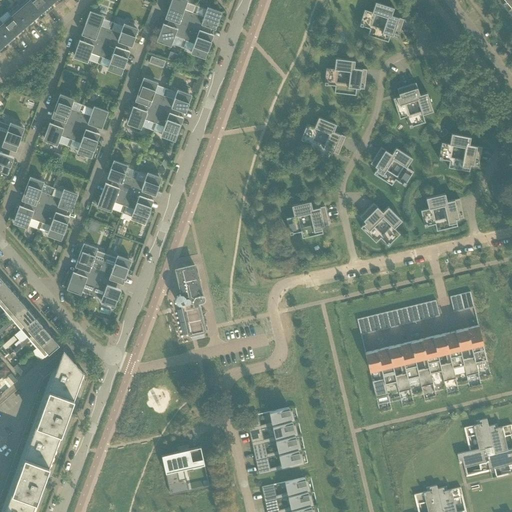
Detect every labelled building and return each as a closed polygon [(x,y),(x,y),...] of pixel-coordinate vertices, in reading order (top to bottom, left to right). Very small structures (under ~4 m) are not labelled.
[(17,4),(16,4),(31,21),(41,13),(29,0),(23,0),(18,5),(17,4)] [(29,0),(41,13),(50,5),(44,0),(29,0)] [(165,18),(168,19),(170,20),(189,27),(194,13),(192,13),(184,10),(186,3),(187,2),(187,0),(171,0),(169,8),(165,18)] [(511,0),(508,0),(502,6),(508,12),(511,8),(511,0)] [(370,29),(367,35),(388,42),(390,35),(397,38),(404,19),(391,15),(394,8),(375,2),(372,12),(364,10),(359,25),(370,29)] [(8,11),(7,12),(22,29),(31,21),(16,4),(17,5),(9,13),(8,11)] [(194,13),(189,27),(208,34),(208,33),(210,28),(215,30),(220,15),(221,12),(207,7),(206,9),(206,10),(204,17),(195,14),(194,13)] [(82,34),(81,35),(84,36),(87,37),(87,36),(105,43),(110,30),(109,29),(100,26),(103,19),(104,16),(90,11),(89,14),(85,24),(82,34)] [(0,20),(0,21),(13,37),(22,29),(7,12),(11,16),(2,23),(0,20)] [(157,39),(156,41),(171,46),(171,44),(172,43),(174,37),(182,40),(184,40),(189,27),(170,20),(168,26),(163,24),(157,39)] [(0,39),(4,45),(13,37),(0,21),(0,39)] [(110,30),(105,43),(124,50),(124,49),(126,44),(132,46),(133,42),(137,31),(138,28),(124,23),(123,26),(123,27),(120,33),(112,30),(110,30)] [(189,27),(184,40),(186,41),(194,44),(190,53),(204,59),(209,45),(213,35),(208,33),(208,34),(189,27)] [(74,55),(73,58),(87,63),(88,60),(91,53),(99,56),(100,57),(105,43),(87,36),(87,37),(85,42),(79,40),(74,55)] [(105,43),(100,57),(102,57),(110,60),(107,70),(121,75),(130,51),(124,49),(124,50),(105,43)] [(152,55),(150,62),(164,67),(166,61),(152,55)] [(324,85),(335,86),(334,93),(355,95),(356,88),(364,89),(366,69),(354,68),(355,60),(335,58),(334,69),(326,68),(324,85)] [(138,91),(137,95),(142,97),(140,102),(140,103),(159,109),(164,96),(162,95),(154,92),(156,86),(157,85),(157,83),(143,77),(142,80),(138,91)] [(419,95),(416,83),(415,83),(397,89),(399,96),(393,98),(399,119),(400,119),(406,117),(409,127),(410,127),(425,122),(422,114),(433,111),(427,93),(420,95),(419,95)] [(164,96),(159,109),(178,116),(180,110),(185,112),(186,108),(190,97),(191,95),(177,90),(176,92),(176,93),(174,99),(165,96),(164,96)] [(51,117),(51,118),(54,119),(56,120),(57,119),(75,126),(80,112),(79,112),(70,109),(73,102),(73,101),(74,99),(60,94),(59,96),(55,107),(51,117)] [(127,122),(126,124),(140,129),(141,127),(142,126),(144,119),(152,122),(154,123),(159,109),(140,103),(140,102),(138,101),(135,100),(135,101),(131,111),(127,122)] [(80,112),(75,126),(94,133),(94,132),(96,127),(101,129),(107,114),(108,111),(94,106),(93,109),(92,109),(90,116),(82,113),(80,112)] [(159,109),(154,123),(155,123),(164,127),(160,136),(174,141),(175,139),(183,118),(178,116),(159,109)] [(300,139),(311,143),(308,150),(328,158),(330,152),(338,155),(345,136),(333,132),(336,124),(318,117),(314,127),(307,124),(300,139)] [(49,123),(43,140),(57,146),(61,136),(69,139),(70,139),(75,126),(57,119),(56,120),(54,125),(49,123)] [(0,145),(10,149),(15,151),(24,128),(10,123),(9,126),(1,123),(0,124),(0,145)] [(75,126),(70,139),(80,143),(77,153),(91,158),(99,134),(94,132),(94,133),(75,126)] [(470,138),(470,137),(451,133),(449,144),(441,143),(438,159),(441,159),(449,161),(449,162),(448,168),(450,168),(469,172),(470,165),(478,166),(481,149),(482,147),(472,145),(469,145),(470,138)] [(0,171),(7,174),(14,157),(8,155),(10,149),(0,145),(0,171)] [(396,148),(391,154),(389,152),(381,148),(381,147),(370,163),(371,164),(377,168),(373,174),(391,185),(395,180),(404,185),(413,171),(406,167),(412,158),(396,148)] [(54,152),(52,157),(61,161),(63,156),(54,152)] [(164,159),(162,163),(164,168),(169,169),(170,166),(166,160),(164,159)] [(109,174),(107,178),(112,180),(110,185),(129,192),(134,179),(132,178),(124,175),(126,169),(127,168),(127,165),(113,160),(112,163),(109,174)] [(134,179),(129,192),(148,199),(150,193),(155,195),(156,191),(160,180),(161,178),(147,173),(146,175),(146,176),(144,182),(135,179),(134,179)] [(21,199),(21,200),(24,201),(26,202),(27,202),(45,209),(50,195),(49,195),(40,192),(43,185),(43,184),(44,182),(30,177),(29,179),(25,190),(21,199)] [(97,204),(96,207),(111,212),(111,209),(112,209),(114,202),(122,205),(124,206),(129,192),(110,185),(108,184),(105,183),(105,184),(101,193),(97,204)] [(50,195),(45,209),(64,215),(66,210),(71,211),(77,196),(78,194),(64,189),(63,191),(62,192),(60,199),(52,196),(50,195)] [(129,192),(124,206),(125,206),(134,209),(130,219),(144,224),(153,200),(148,199),(129,192)] [(447,201),(445,195),(445,194),(426,198),(428,209),(420,210),(424,227),(426,226),(435,224),(435,225),(436,231),(438,230),(457,226),(456,219),(463,218),(459,200),(459,198),(448,201),(447,201)] [(286,218),(290,234),(300,232),(302,238),(323,234),(321,227),(329,225),(325,206),(312,209),(310,201),(291,206),(294,216),(286,218)] [(14,221),(13,223),(27,228),(28,226),(28,225),(30,219),(39,222),(40,222),(45,209),(27,202),(26,202),(24,208),(19,206),(14,221)] [(388,207),(382,212),(374,204),(373,203),(359,217),(365,223),(360,227),(375,243),(380,238),(381,239),(388,246),(388,245),(400,234),(394,228),(402,221),(399,218),(388,207)] [(45,209),(40,222),(42,223),(50,226),(47,235),(61,241),(69,217),(64,215),(45,209)] [(85,224),(83,231),(89,233),(91,226),(85,224)] [(75,266),(75,267),(78,268),(80,268),(99,275),(104,261),(102,261),(103,258),(107,259),(108,255),(105,254),(96,251),(97,248),(83,243),(82,245),(78,256),(75,266)] [(104,261),(99,275),(118,282),(117,282),(123,284),(131,260),(117,255),(116,258),(108,255),(107,259),(103,258),(102,261),(104,261)] [(194,266),(184,268),(176,270),(182,294),(179,295),(177,296),(176,299),(176,302),(179,304),(182,304),(189,334),(190,335),(203,332),(204,330),(206,330),(207,329),(206,327),(206,326),(203,327),(198,303),(202,302),(203,302),(204,301),(204,300),(204,299),(204,298),(204,297),(203,296),(202,296),(201,296),(194,266)] [(67,287),(66,289),(81,294),(81,292),(82,291),(90,294),(91,291),(94,292),(95,289),(94,288),(95,284),(99,275),(80,268),(78,274),(73,272),(67,287)] [(91,291),(90,294),(93,296),(101,298),(101,299),(100,302),(114,307),(121,289),(115,288),(117,282),(118,282),(99,275),(95,284),(94,288),(95,289),(94,292),(91,291)] [(0,299),(11,290),(3,281),(0,283),(0,299)] [(0,306),(5,312),(19,299),(11,290),(0,299),(0,306)] [(464,310),(474,307),(470,292),(460,294),(464,310)] [(450,297),(454,312),(464,310),(460,294),(450,297)] [(13,321),(27,308),(19,299),(5,312),(11,319),(13,321)] [(429,318),(439,316),(436,300),(425,303),(429,318)] [(419,321),(429,318),(425,303),(416,305),(419,321)] [(416,305),(406,307),(410,323),(419,321),(416,305)] [(400,325),(410,323),(406,307),(396,310),(400,325)] [(20,330),(35,317),(27,308),(13,321),(11,319),(6,323),(4,325),(7,328),(14,322),(20,330)] [(396,310),(386,312),(390,328),(400,325),(396,310)] [(11,319),(5,312),(0,315),(0,316),(6,323),(11,319)] [(380,330),(390,328),(386,312),(377,314),(380,330)] [(377,314),(367,317),(371,332),(380,330),(377,314)] [(20,330),(14,335),(19,340),(21,343),(27,337),(28,339),(43,326),(38,321),(36,319),(35,317),(20,330)] [(361,335),(371,332),(367,317),(357,319),(361,335)] [(478,325),(467,328),(475,363),(476,363),(480,362),(486,360),(486,361),(487,361),(478,325)] [(30,340),(36,348),(51,335),(43,326),(28,339),(27,337),(21,343),(20,344),(22,347),(30,340)] [(467,328),(455,331),(460,349),(468,347),(470,358),(462,360),(464,366),(466,376),(467,376),(477,373),(477,374),(478,373),(475,363),(467,328)] [(455,331),(444,334),(453,369),(453,368),(456,368),(464,366),(462,360),(460,349),(455,331)] [(444,334),(433,336),(437,354),(445,353),(448,363),(440,365),(441,371),(444,382),(444,381),(455,379),(453,369),(444,334)] [(51,335),(36,348),(44,357),(59,345),(51,335)] [(13,336),(2,346),(6,349),(16,340),(13,336)] [(433,336),(422,339),(430,374),(436,373),(439,372),(441,371),(440,365),(437,354),(433,336)] [(422,339),(410,342),(415,360),(423,358),(425,369),(417,371),(419,377),(421,387),(422,387),(432,384),(433,384),(430,374),(422,339)] [(410,342),(399,345),(408,379),(413,378),(415,378),(418,377),(419,377),(417,371),(415,360),(410,342)] [(15,353),(22,347),(20,344),(16,347),(12,350),(15,353)] [(399,345),(388,347),(392,365),(400,363),(403,374),(395,376),(396,382),(399,393),(399,392),(410,389),(410,390),(408,379),(399,345)] [(2,346),(0,347),(0,352),(4,357),(8,353),(2,346)] [(388,347),(376,350),(385,385),(389,384),(396,382),(395,376),(392,365),(388,347)] [(40,361),(44,357),(36,348),(31,352),(40,361)] [(57,366),(49,391),(74,400),(83,373),(69,356),(63,350),(57,366)] [(366,353),(365,353),(369,371),(370,371),(377,369),(380,380),(373,382),(372,382),(376,398),(377,398),(376,397),(387,395),(385,385),(376,350),(366,353)] [(5,366),(0,370),(4,375),(9,371),(5,366)] [(15,370),(21,377),(25,374),(19,367),(15,370)] [(35,401),(40,403),(51,373),(50,372),(43,379),(35,401)] [(8,377),(13,383),(17,380),(11,374),(8,377)] [(49,391),(35,427),(60,436),(74,400),(49,391)] [(22,436),(27,438),(39,405),(34,403),(22,436)] [(272,426),(292,422),(295,421),(294,420),(292,421),(289,407),(269,412),(271,422),(260,425),(252,427),(253,430),(249,431),(249,432),(261,429),(272,426)] [(252,427),(260,425),(258,414),(246,417),(248,428),(252,427)] [(466,437),(475,435),(478,449),(479,450),(484,448),(491,447),(487,426),(488,426),(486,418),(481,420),(482,423),(464,428),(466,437)] [(295,436),(298,436),(298,434),(295,435),(292,422),(272,426),(274,436),(263,440),(256,442),(256,444),(252,445),(252,446),(264,443),(275,441),(295,436)] [(507,450),(503,437),(511,434),(511,428),(511,424),(493,429),(492,425),(488,426),(487,426),(491,447),(493,453),(507,450)] [(35,427),(23,460),(48,469),(60,436),(35,427)] [(249,432),(252,443),(256,442),(263,440),(261,429),(249,432)] [(298,451),(301,450),(301,449),(298,449),(295,436),(275,441),(278,451),(267,454),(259,456),(259,459),(255,460),(268,458),(279,455),(298,451)] [(10,469),(15,471),(26,440),(21,438),(10,469)] [(252,446),(255,457),(259,456),(267,454),(264,443),(252,446)] [(178,452),(161,455),(168,483),(171,493),(186,490),(188,490),(186,478),(179,480),(176,468),(182,466),(183,470),(204,465),(200,447),(184,450),(178,452)] [(481,473),(489,471),(486,456),(484,448),(479,450),(478,449),(457,454),(458,459),(462,458),(464,467),(479,464),(481,473)] [(486,456),(489,471),(491,479),(497,477),(494,468),(508,465),(510,474),(511,473),(511,448),(507,450),(493,453),(493,454),(486,456)] [(301,464),(298,451),(279,455),(281,465),(270,468),(262,470),(263,473),(258,474),(259,475),(304,464),(304,463),(301,464)] [(270,468),(268,458),(255,460),(258,471),(262,470),(270,468)] [(23,460),(11,495),(36,504),(48,469),(23,460)] [(0,496),(0,504),(2,506),(14,473),(9,471),(0,496)] [(511,476),(467,487),(472,511),(507,511),(511,511),(511,476)] [(288,497),(308,492),(310,492),(310,490),(307,491),(304,477),(284,482),(287,492),(276,495),(268,498),(269,500),(265,501),(265,502),(277,499),(288,497)] [(268,498),(276,495),(273,484),(261,487),(264,499),(268,498)] [(416,504),(425,502),(427,511),(442,511),(437,489),(436,485),(431,486),(432,490),(414,494),(416,504)] [(466,511),(466,510),(458,511),(456,511),(453,499),(462,497),(460,487),(442,491),(441,488),(437,489),(442,511),(466,511)] [(271,511),(285,511),(291,511),(311,507),(313,506),(313,505),(310,505),(308,492),(288,497),(290,507),(279,510),(271,511)] [(11,495),(4,511),(32,511),(36,504),(11,495)] [(277,499),(265,502),(266,511),(271,511),(279,510),(277,499)]
